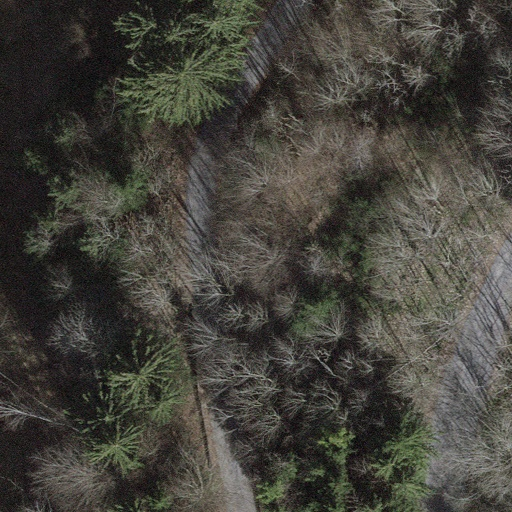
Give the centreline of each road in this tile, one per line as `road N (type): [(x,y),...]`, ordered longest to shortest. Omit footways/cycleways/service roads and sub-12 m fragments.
road 1 (unclassified): [(307,0),(251,75),(210,198),(212,294),(246,511)]
road 2 (unclassified): [(444,511),(461,412),(511,287)]
